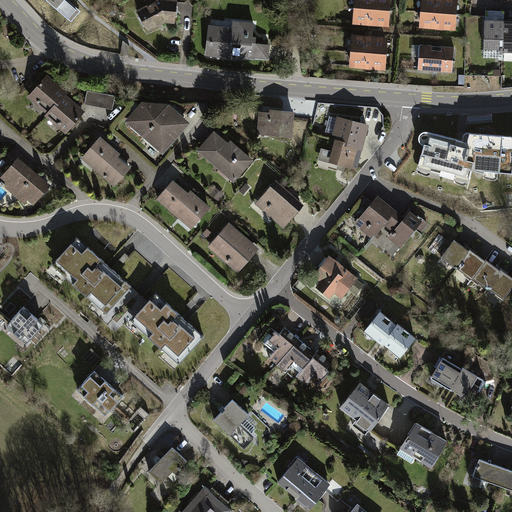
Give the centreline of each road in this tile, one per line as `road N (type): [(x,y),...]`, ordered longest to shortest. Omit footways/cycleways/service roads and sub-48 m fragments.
road 1 (secondary): [(401,97),(98,68),(60,55),(2,0)]
road 2 (residential): [(250,317),(125,215),(85,211),(45,225),(0,226)]
road 3 (residential): [(274,289),(424,402),(511,450)]
road 4 (residential): [(272,511),(171,414),(250,317)]
road 5 (residential): [(274,289),(396,137),(401,97)]
